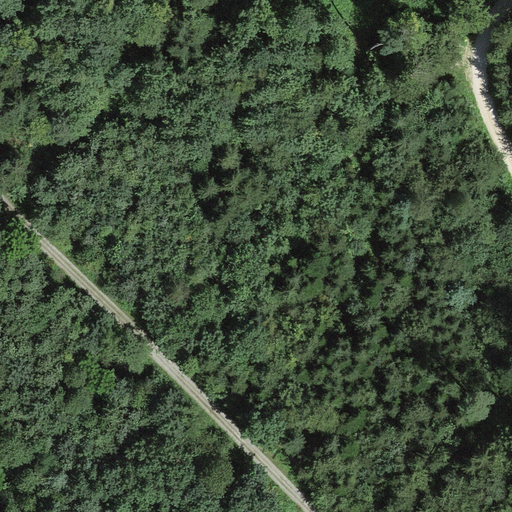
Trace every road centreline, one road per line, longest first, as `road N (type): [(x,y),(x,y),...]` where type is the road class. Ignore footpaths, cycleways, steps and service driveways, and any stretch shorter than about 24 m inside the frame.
road 1 (track): [(0,481),(483,37)]
road 2 (track): [(308,511),(0,202)]
road 3 (track): [(503,0),(479,51),(478,90),(511,158)]
